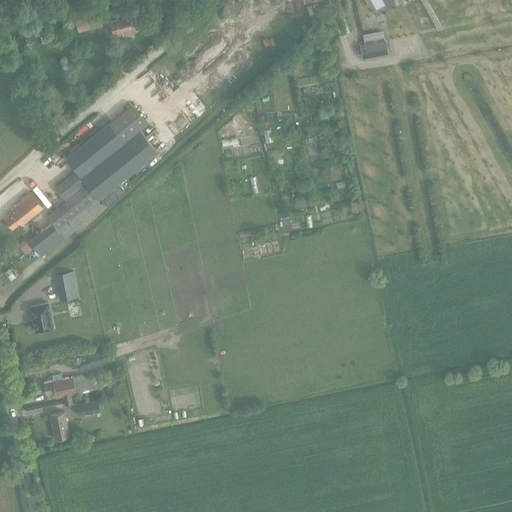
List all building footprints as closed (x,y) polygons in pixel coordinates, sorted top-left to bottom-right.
[(145,29),(142,18),(137,20),(135,14),(109,22),(113,35),(122,33),(122,35),(145,29)] [(102,27),(99,15),(90,18),(90,15),(75,19),(79,32),(96,27),(96,29),(102,27)] [(53,38),(58,36),(55,27),(50,29),(51,32),(40,36),(42,43),(54,39),(53,38)] [(364,45),(360,45),(363,57),(387,52),(385,41),(364,45)] [(109,123),(65,158),(98,199),(157,152),(139,129),(147,123),(132,104),(109,123)] [(55,186),(65,199),(84,184),(74,171),(55,186)] [(41,257),(103,207),(85,185),(47,215),(53,221),(28,241),(41,257)] [(20,222),(22,224),(44,206),(32,192),(10,210),(12,212),(4,218),(13,228),(20,222)] [(32,248),(25,239),(18,244),(26,254),(32,248)] [(73,270),(55,273),(58,291),(77,288),(73,270)] [(48,304),(31,307),(36,333),(53,329),(48,304)] [(44,363),(26,367),(28,376),(46,372),(44,363)] [(105,373),(104,368),(98,370),(101,383),(103,382),(103,383),(112,381),(110,372),(105,373)] [(98,389),(94,372),(83,374),(62,379),(61,373),(52,374),(53,380),(44,382),(46,393),(55,392),(56,397),(63,396),(65,405),(69,404),(73,403),(72,394),(74,394),(86,391),(98,389)] [(80,415),(99,411),(97,399),(77,403),(80,415)] [(50,415),(55,438),(69,435),(65,412),(50,415)]
